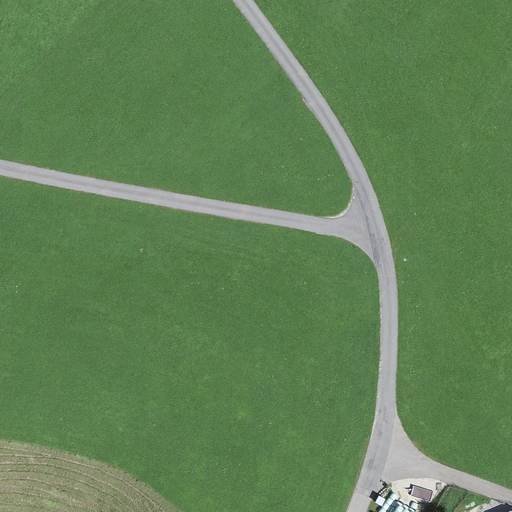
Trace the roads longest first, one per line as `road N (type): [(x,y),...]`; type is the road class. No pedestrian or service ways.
road 1 (unclassified): [(241,0),(329,122),(377,230),(387,282),(386,395),(378,449),(355,511)]
road 2 (track): [(0,166),(377,230)]
road 3 (track): [(378,449),(511,497)]
